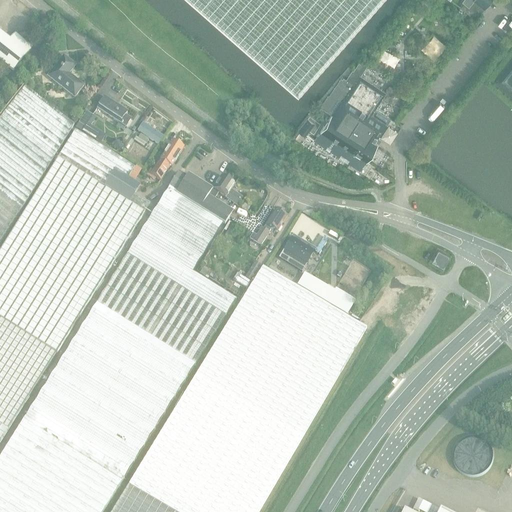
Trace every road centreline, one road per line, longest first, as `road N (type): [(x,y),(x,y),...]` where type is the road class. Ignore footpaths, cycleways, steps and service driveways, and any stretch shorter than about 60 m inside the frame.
road 1 (tertiary): [(35,0),(201,130),(307,200)]
road 2 (primary): [(511,293),(413,388),(325,511)]
road 3 (unclassified): [(447,284),(342,425),(291,511)]
road 4 (primary): [(352,511),(423,407),(511,320)]
road 5 (unclassified): [(373,511),(438,423),(511,372)]
road 6 (tertiary): [(475,242),(380,208),(307,200)]
road 7 (tertiary): [(307,200),(401,226),(466,256)]
